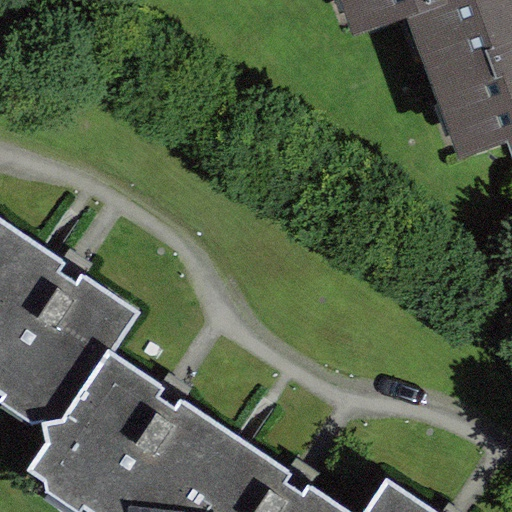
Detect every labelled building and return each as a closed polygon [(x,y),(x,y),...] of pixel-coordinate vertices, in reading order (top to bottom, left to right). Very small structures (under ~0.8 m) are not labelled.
[(338,0),(353,39),(409,19),(449,5),(446,0),(338,0)] [(511,0),(446,0),(449,5),(409,19),(461,160),(507,143),(511,156),(511,0)] [(0,411),(48,444),(111,351),(137,315),(0,221),(0,411)] [(24,479),(73,511),(192,511),(241,439),(111,351),(48,444),(24,479)] [(350,511),(241,439),(192,511),(350,511)] [(432,511),(387,482),(366,511),(432,511)]
